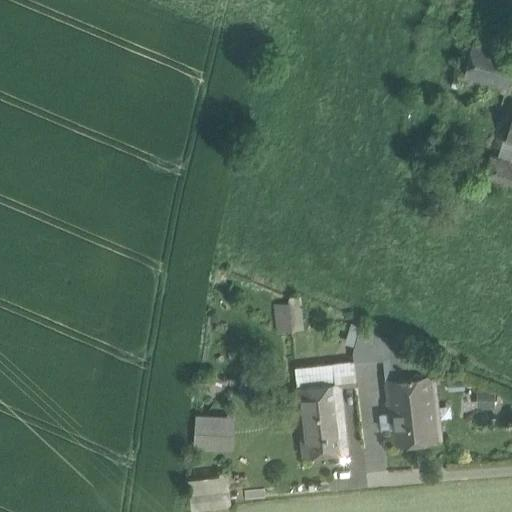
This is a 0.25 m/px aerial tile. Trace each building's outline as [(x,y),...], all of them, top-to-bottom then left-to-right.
[(511,43),(475,34),(469,57),(511,68),(511,43)] [(511,68),(469,57),(459,94),(501,106),(504,98),(507,98),(509,91),(511,92),(511,68)] [(511,140),(506,139),(501,158),(511,161),(511,140)] [(511,161),(501,158),(490,154),(484,174),(511,182),(511,161)] [(291,301),(275,302),(277,330),(292,329),(291,301)] [(360,327),(352,324),(349,335),(349,336),(348,341),(356,343),(360,327)] [(403,346),(374,334),(374,333),(360,327),(356,343),(353,351),(354,361),(384,359),(384,358),(403,358),(403,346)] [(403,358),(384,358),(384,359),(386,379),(435,373),(433,359),(410,361),(410,357),(403,358)] [(354,361),(296,367),(298,388),(340,384),(356,382),(354,361)] [(435,373),(386,379),(390,412),(392,427),(394,443),(442,437),(435,373)] [(340,384),(298,388),(305,453),(347,448),(340,384)] [(390,412),(381,413),(383,428),(392,427),(390,412)] [(197,444),(221,444),(222,416),(198,415),(197,444)] [(192,507),(231,501),(226,470),(187,475),(192,507)]
